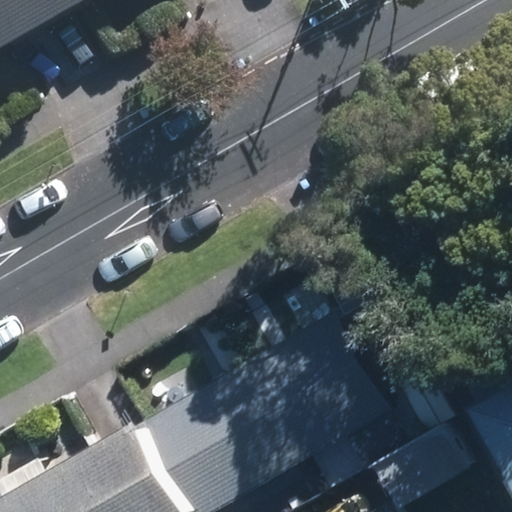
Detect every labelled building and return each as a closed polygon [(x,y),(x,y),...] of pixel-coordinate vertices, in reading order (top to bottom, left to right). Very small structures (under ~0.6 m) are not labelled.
[(0,0),(0,53),(91,0),(0,0)] [(0,511),(204,511),(399,402),(341,300),(0,493),(0,511)] [(401,380),(427,428),(461,407),(433,361),(401,380)] [(511,377),(468,402),(511,481),(511,377)] [(331,495),(340,511),(409,511),(405,506),(479,464),(453,421),(380,462),(382,465),(331,495)]
